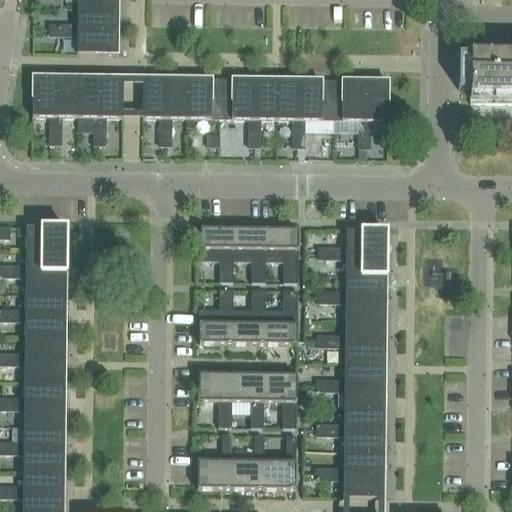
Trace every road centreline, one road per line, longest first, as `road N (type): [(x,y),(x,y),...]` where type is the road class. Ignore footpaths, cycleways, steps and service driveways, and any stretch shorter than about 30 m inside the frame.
road 1 (residential): [(475,489),(479,189)]
road 2 (residential): [(155,485),(159,185)]
road 3 (residential): [(438,188),(159,185)]
road 4 (residential): [(438,188),(440,18)]
road 5 (residential): [(159,185),(0,183)]
